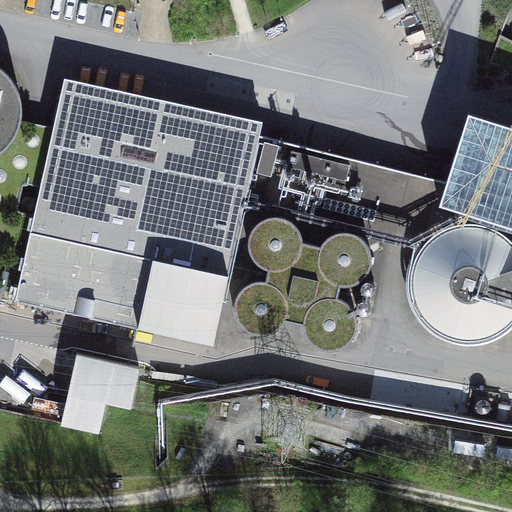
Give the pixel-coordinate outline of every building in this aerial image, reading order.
[(0,152),(5,148),(10,143),(15,136),(18,129),(21,121),(22,113),(22,105),(20,96),(17,89),(14,82),(9,75),(3,70),(0,67),(0,152)] [(0,226),(31,233),(16,300),(213,343),(244,203),(259,135),(262,121),(65,78),(54,128),(21,121),(18,129),(15,136),(10,143),(5,148),(0,152),(0,226)] [(460,138),(447,182),(440,204),(511,227),(511,125),(469,112),(460,138)] [(511,227),(440,204),(447,182),(259,135),(244,203),(422,248),(427,242),(431,237),(437,233),(446,229),(455,225),(465,224),(475,224),(484,226),(493,229),(502,234),(509,240),(511,243),(511,227)] [(307,335),(309,339),(312,342),(316,344),(319,346),(324,348),(328,348),(332,348),(336,348),(340,346),(344,344),(348,342),(351,338),(353,335),(355,331),(356,326),(356,322),(356,318),(355,313),(353,310),(351,306),(347,303),(344,300),(340,298),(336,297),(339,284),(343,284),(348,284),(352,283),(355,282),(359,280),(362,277),(365,274),(368,270),(369,266),(370,262),(370,257),(370,253),(369,249),(367,245),(365,241),(361,238),(358,236),(354,234),(350,233),(346,232),(341,232),(337,233),(333,235),(329,237),(326,239),(323,243),(321,246),(302,242),(301,238),(300,233),(298,229),(295,226),(291,222),(288,220),(284,218),(279,217),(274,217),(270,217),(266,218),(262,220),(258,223),(255,226),(252,230),(250,234),(249,238),(249,242),(249,247),(250,251),(252,255),(254,259),(257,262),(261,265),(265,267),(269,268),(266,281),(261,281),(257,281),(253,282),(248,284),(245,286),(242,289),(239,293),(237,297),(235,301),(235,306),(235,310),(236,315),(238,319),(240,323),(243,326),(247,329),(251,331),(255,332),(259,333),(264,333),(268,332),(272,331),(276,328),(279,326),(282,322),(284,318),(289,319),(288,326),(297,328),(298,321),(304,323),(304,327),(305,331),(307,335)] [(511,243),(509,240),(502,234),(493,229),(484,226),(475,224),(465,224),(455,225),(446,229),(437,233),(431,237),(427,242),(422,248),(418,254),(415,261),(413,269),(411,277),(411,285),(412,293),(415,301),(413,301),(421,316),(422,315),(428,322),(434,327),(440,331),(448,335),(456,337),(465,339),(475,339),(484,337),(493,334),(501,329),(509,323),(511,319),(511,243)] [(76,352),(61,424),(99,432),(105,401),(130,407),(139,367),(76,352)] [(499,403),(495,422),(507,425),(511,405),(499,403)]
